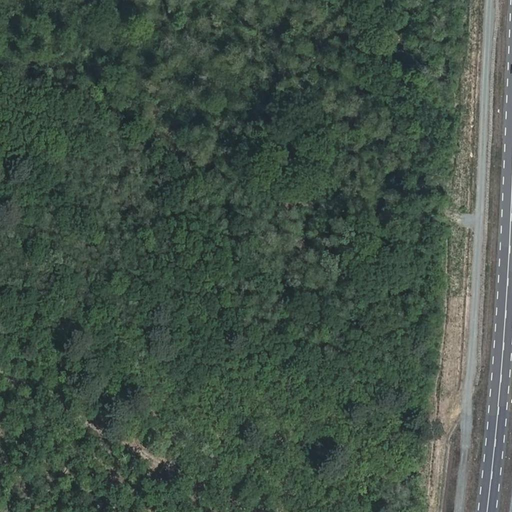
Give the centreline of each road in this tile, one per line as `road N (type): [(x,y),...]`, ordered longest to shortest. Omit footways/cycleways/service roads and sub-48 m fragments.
road 1 (track): [(492,0),(462,511)]
road 2 (track): [(0,69),(75,96),(263,200),(301,204),(339,191),(417,213)]
road 3 (track): [(289,511),(0,376)]
road 4 (primary): [(489,511),(511,259)]
